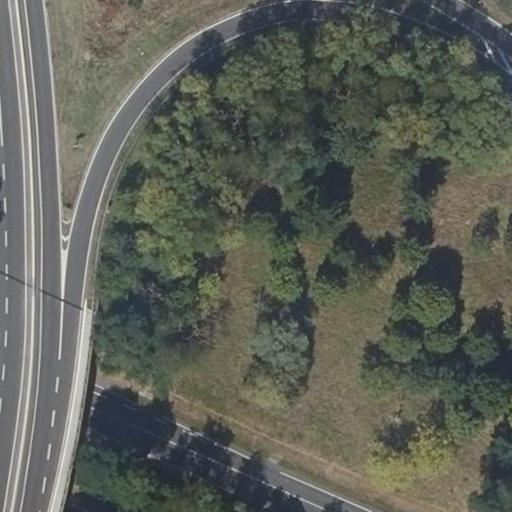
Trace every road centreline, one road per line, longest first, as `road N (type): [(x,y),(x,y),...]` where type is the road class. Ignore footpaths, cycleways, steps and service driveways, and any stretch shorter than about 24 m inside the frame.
road 1 (secondary): [(53,416),(80,242),(101,166),(127,116),(182,57),(252,18),(343,9),(418,27),(511,82)]
road 2 (primary): [(0,0),(22,300),(20,392),(0,482)]
road 3 (primary): [(53,416),(54,242),(34,0)]
road 4 (secondary): [(0,370),(321,511)]
road 5 (primary): [(0,219),(0,434)]
